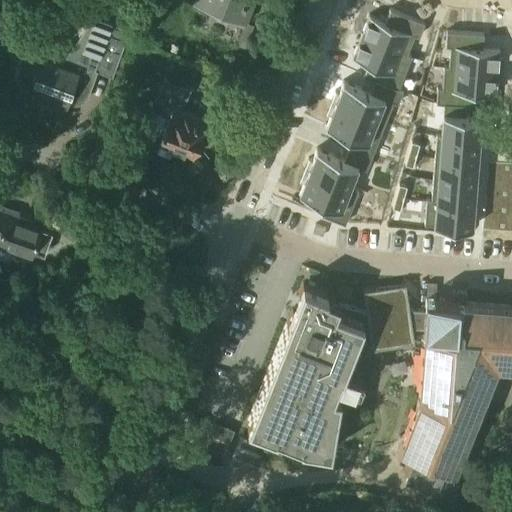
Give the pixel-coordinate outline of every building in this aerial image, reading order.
[(253,0),(190,0),(193,1),(245,21),(253,0)] [(369,13),(361,34),(402,50),(410,31),(419,34),(424,20),(390,7),(385,19),(369,13)] [(112,76),(130,29),(94,16),(60,68),(39,61),(43,51),(26,46),(27,43),(25,42),(16,69),(16,71),(16,73),(16,75),(17,77),(18,79),(19,81),(20,82),(21,84),(23,85),(25,86),(28,88),(27,92),(40,97),(43,99),(47,101),(52,101),(65,106),(67,102),(70,103),(72,103),(74,103),(76,103),(78,103),(80,102),(82,101),(84,100),(86,99),(87,97),(88,95),(89,93),(97,70),(112,76)] [(447,29),(445,44),(455,45),(453,66),(498,69),(500,47),(483,45),(484,32),(447,29)] [(361,34),(352,56),(368,62),(363,74),(374,79),(398,87),(403,74),(394,70),(402,50),(361,34)] [(442,86),(441,100),(478,103),(479,91),(496,92),(498,69),(453,66),(452,87),(442,86)] [(196,112),(183,107),(190,87),(163,77),(155,98),(157,103),(164,106),(161,113),(158,112),(151,115),(148,123),(151,130),(155,131),(151,140),(154,146),(158,147),(156,150),(169,155),(170,152),(173,153),(175,146),(194,153),(208,117),(196,113),(196,112)] [(343,79),(335,101),(376,117),(384,96),(393,100),(398,87),(374,79),(370,89),(343,79)] [(441,100),(441,101),(444,101),(441,134),(480,137),(482,113),(465,112),(466,103),(478,104),(478,103),(441,100)] [(335,101),(326,123),(352,134),(348,145),(372,154),(377,141),(368,138),(376,117),(335,101)] [(441,134),(440,156),(478,159),(480,137),(441,134)] [(108,158),(111,150),(108,142),(100,139),(93,142),(88,156),(102,161),(108,158)] [(412,141),(409,152),(416,154),(420,143),(412,141)] [(317,146),(308,169),(349,185),(357,164),(366,167),(372,154),(348,145),(343,157),(317,146)] [(409,152),(405,164),(413,166),(416,154),(409,152)] [(440,156),(438,177),(476,180),(478,159),(440,156)] [(308,169),(299,191),(326,202),(321,213),(345,222),(350,209),(341,206),(349,185),(308,169)] [(438,177),(436,199),(474,202),(476,180),(438,177)] [(399,183),(396,195),(404,197),(407,185),(399,183)] [(396,195),(392,206),(400,208),(404,197),(396,195)] [(436,206),(434,222),(472,226),(474,202),(436,199),(436,206)] [(41,227),(42,224),(0,208),(0,257),(4,259),(9,256),(12,248),(31,255),(33,249),(44,253),(52,231),(41,227)] [(453,293),(453,281),(428,282),(429,294),(453,293)] [(424,328),(426,328),(423,369),(421,397),(405,438),(416,442),(405,471),(436,483),(447,454),(459,458),(494,369),(496,362),(511,362),(511,305),(466,302),(466,299),(458,299),(426,297),(425,309),(410,308),(407,284),(365,289),(368,311),(352,307),(337,302),(339,298),(327,293),(327,291),(303,282),(247,424),(277,436),(277,434),(300,443),(300,445),(331,450),(340,392),(333,391),(341,372),(342,373),(363,320),(369,322),(372,347),(414,342),(412,327),(424,328)] [(211,434),(229,442),(234,429),(216,421),(211,434)]
